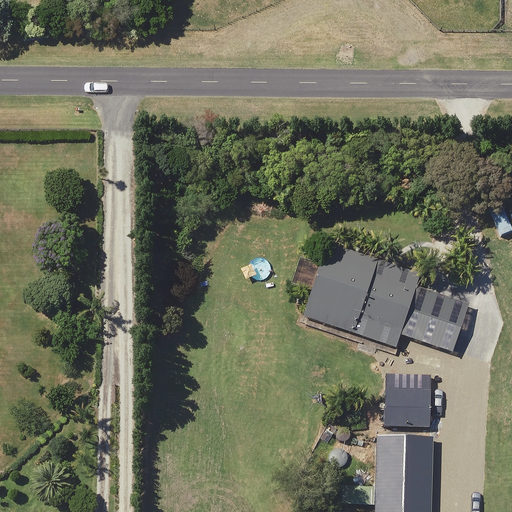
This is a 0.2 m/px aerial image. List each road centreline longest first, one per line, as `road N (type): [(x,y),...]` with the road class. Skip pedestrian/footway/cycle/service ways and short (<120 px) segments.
road 1 (unclassified): [(0,80),(511,83)]
road 2 (unknown): [(99,80),(87,511)]
